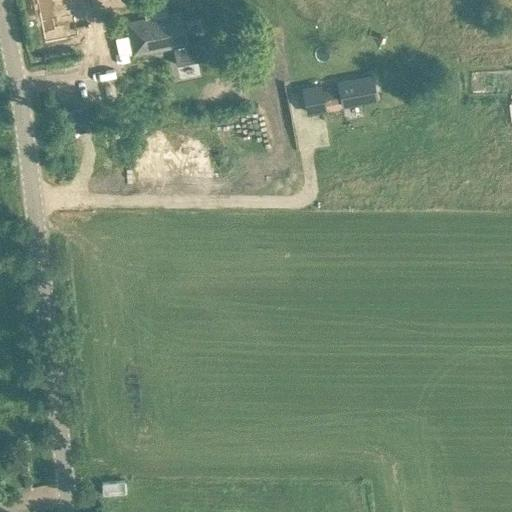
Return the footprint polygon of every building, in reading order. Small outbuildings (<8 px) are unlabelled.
[(79,33),(72,0),(36,0),(45,40),(79,33)] [(278,1),(262,6),(272,46),(289,42),(278,1)] [(188,43),(181,11),(127,22),(133,54),(188,43)] [(320,85),(300,88),(306,115),(325,111),(325,107),(340,104),(341,108),(376,101),(371,74),(336,81),(336,85),(321,88),(320,85)] [(464,122),(464,133),(492,132),(491,120),(464,122)]
